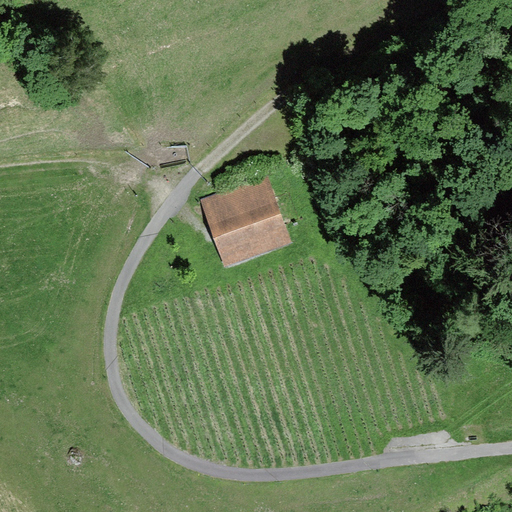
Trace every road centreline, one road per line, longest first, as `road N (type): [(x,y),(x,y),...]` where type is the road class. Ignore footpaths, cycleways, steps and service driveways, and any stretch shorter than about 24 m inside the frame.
road 1 (track): [(191,169),(104,315),(109,401),(230,478),(430,462),(511,446)]
road 2 (track): [(486,0),(191,169)]
